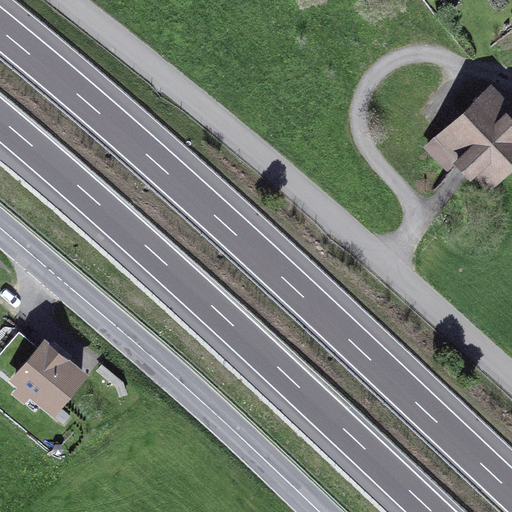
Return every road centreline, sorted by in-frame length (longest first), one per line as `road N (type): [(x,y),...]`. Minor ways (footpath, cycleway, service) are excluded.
road 1 (motorway): [(511,490),(139,145),(0,30)]
road 2 (unclassified): [(511,375),(66,0)]
road 3 (motorway): [(0,124),(429,511)]
road 4 (primary): [(0,226),(319,511)]
